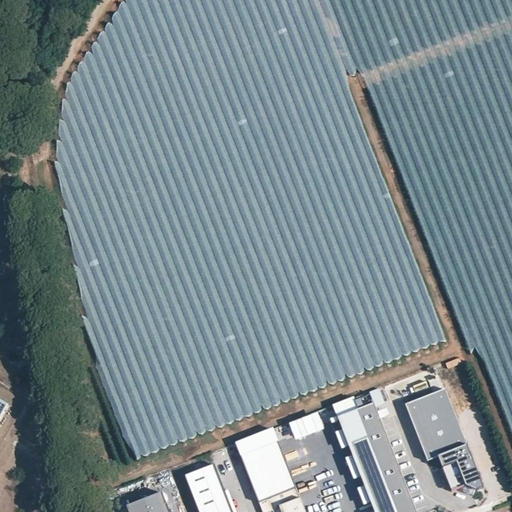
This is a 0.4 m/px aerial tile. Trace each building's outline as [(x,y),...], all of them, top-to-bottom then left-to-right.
[(110,398),(131,457),(446,343),(433,307),(424,307),(424,315),(399,324),(400,329),(390,329),(356,341),(356,345),(349,348),(353,357),(316,357),(276,372),(209,373),(223,368),(198,368),(191,371),(183,371),(172,375),(155,375),(155,393),(122,394),(122,393),(110,393),(110,398)] [(444,389),(406,405),(427,461),(438,457),(451,491),(465,485),(476,491),(483,488),(444,389)] [(415,511),(373,404),(337,418),(373,511),(415,511)] [(0,425),(11,407),(5,409),(0,418),(0,425)] [(304,511),(276,438),(239,453),(262,511),(265,511),(278,507),(280,511),(304,511)] [(232,511),(214,464),(185,475),(198,511),(232,511)] [(168,511),(161,492),(125,506),(127,511),(168,511)]
